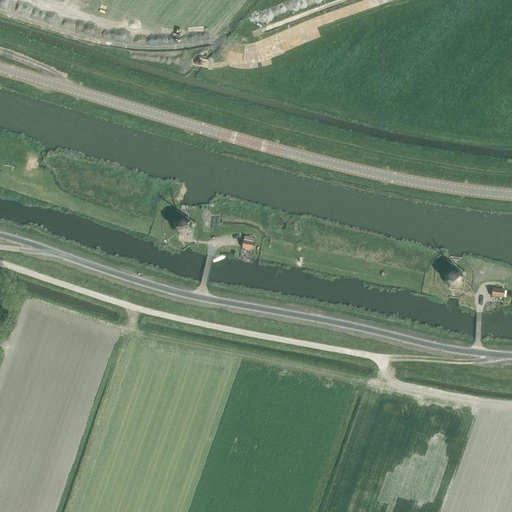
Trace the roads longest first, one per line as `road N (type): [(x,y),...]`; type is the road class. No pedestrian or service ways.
road 1 (secondary): [(511,194),(373,174),(0,69)]
road 2 (unclassified): [(0,235),(199,297),(511,356)]
road 3 (track): [(0,263),(179,319),(382,358),(382,370)]
